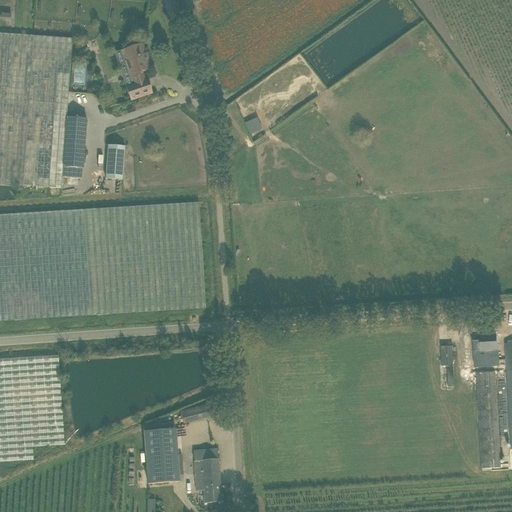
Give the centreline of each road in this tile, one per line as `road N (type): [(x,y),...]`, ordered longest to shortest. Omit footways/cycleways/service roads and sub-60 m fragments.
road 1 (unclassified): [(232,320),(209,113),(170,0)]
road 2 (unclassified): [(232,320),(511,307)]
road 3 (unclassified): [(0,338),(232,320)]
road 4 (unclassified): [(245,511),(232,320)]
